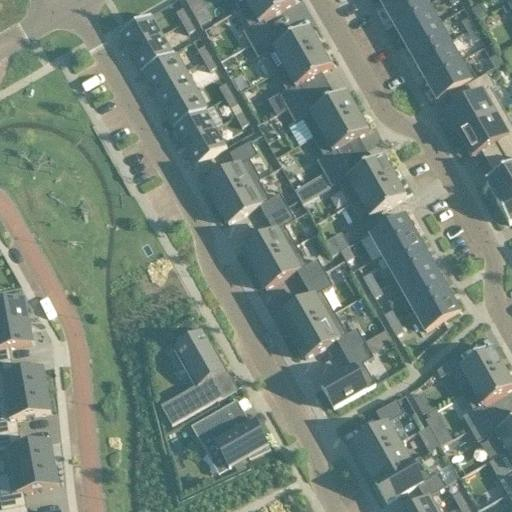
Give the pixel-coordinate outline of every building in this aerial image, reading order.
[(198,0),(184,0),(190,9),(201,3),(198,0)] [(234,0),(240,10),(258,0),(234,0)] [(251,48),(272,36),(265,23),(296,5),(293,0),(258,0),(240,10),(252,30),(244,35),(251,48)] [(395,27),(428,8),(423,0),(396,0),(384,7),(395,27)] [(511,12),(509,6),(502,10),(506,16),(511,12)] [(155,23),(174,14),(171,7),(151,16),(155,23)] [(488,18),(481,7),(473,12),(479,23),(488,18)] [(428,8),(395,27),(406,46),(439,26),(428,8)] [(183,26),(190,22),(184,12),(177,16),(183,26)] [(120,36),(131,56),(163,37),(152,18),(120,36)] [(463,24),(469,34),(476,30),(470,20),(463,24)] [(196,33),(190,22),(183,26),(189,37),(196,33)] [(416,64),(450,45),(439,26),(406,46),(416,64)] [(266,56),(277,76),(322,50),(310,30),(279,48),(272,36),(251,48),(258,61),(266,56)] [(482,41),(476,30),(469,34),(475,45),(482,41)] [(173,56),(163,37),(131,56),(142,75),(143,74),(175,56),(175,55),(173,56)] [(450,45),(416,64),(427,83),(460,64),(450,45)] [(206,49),(198,53),(204,63),(211,59),(206,49)] [(281,100),(270,106),(277,118),(288,112),(309,100),(302,88),(333,70),(322,50),(277,76),(286,92),(288,96),(281,100)] [(143,74),(154,92),(186,74),(175,56),(143,74)] [(498,57),(491,61),(497,71),(504,67),(498,57)] [(217,70),(211,59),(204,63),(210,74),(217,70)] [(460,64),(427,83),(438,103),(472,84),(460,64)] [(164,111),(196,93),(186,74),(154,92),(164,111)] [(460,137),(504,112),(492,92),(496,90),(488,76),(466,89),(473,101),(448,115),(460,137)] [(226,101),(233,97),(227,87),(220,91),(226,101)] [(196,93),(164,111),(175,129),(174,130),(174,131),(207,112),(201,101),(196,93)] [(302,121),(314,140),(359,115),(347,95),(316,113),(309,100),(288,112),(295,125),(302,121)] [(239,107),(233,97),(226,101),(232,111),(239,107)] [(208,112),(207,112),(174,131),(185,150),(217,132),(206,113),(208,112)] [(498,145),(505,157),(511,152),(511,126),(504,112),(460,137),(472,159),(498,145)] [(370,134),(359,115),(314,140),(325,160),(318,164),(325,177),(346,165),(339,152),(370,134)] [(244,116),(237,120),(243,131),(250,127),(244,116)] [(217,132),(185,150),(196,169),(228,151),(217,132)] [(218,207),(262,182),(251,163),(259,158),(251,145),(230,157),(238,170),(206,188),(218,207)] [(511,152),(505,157),(511,169),(486,183),(498,204),(497,205),(498,206),(511,197),(511,152)] [(346,165),(325,177),(332,190),(340,186),(351,205),(396,180),(384,160),(353,178),(346,165)] [(355,230),(363,242),(383,231),(376,218),(407,200),(396,180),(351,205),(362,225),(355,230)] [(268,222),(289,210),(281,197),(271,203),(260,184),(262,183),(262,182),(218,207),(229,227),(260,209),(268,222)] [(511,197),(498,206),(510,227),(511,226),(511,197)] [(255,272),(297,249),(286,229),(296,223),(289,210),(268,222),(275,235),(244,253),(255,272)] [(417,239),(406,220),(372,239),(383,258),(417,239)] [(383,258),(394,277),(427,258),(417,239),(383,258)] [(297,249),(255,272),(266,292),(298,274),(305,287),(326,275),(319,262),(308,268),(297,249)] [(341,254),(348,265),(355,261),(349,250),(341,254)] [(438,277),(427,258),(394,277),(405,296),(438,277)] [(326,275),(305,287),(312,300),(281,318),(293,340),(335,316),(323,294),(334,288),(326,275)] [(364,280),(370,291),(377,287),(371,276),(364,280)] [(449,296),(438,277),(405,296),(415,315),(449,296)] [(383,297),(377,287),(370,291),(376,301),(383,297)] [(0,296),(0,329),(29,324),(25,303),(2,307),(0,296)] [(449,296),(415,315),(427,334),(460,315),(449,296)] [(391,328),(398,324),(392,314),(385,318),(391,328)] [(337,344),(345,357),(366,345),(358,331),(348,337),(335,316),(293,340),(306,362),(337,344)] [(0,366),(13,364),(10,351),(33,347),(29,324),(0,329),(0,366)] [(404,335),(398,324),(391,328),(397,339),(404,335)] [(198,388),(161,409),(173,429),(224,400),(214,382),(226,375),(211,349),(202,334),(176,349),(198,388)] [(366,345),(345,357),(353,371),(322,389),(335,412),(377,388),(364,366),(375,360),(366,345)] [(463,394),(505,370),(493,351),(462,368),(456,358),(438,374),(442,381),(452,375),(463,394)] [(13,364),(0,366),(0,402),(47,394),(43,372),(15,377),(13,364)] [(471,432),(492,421),(485,408),(511,392),(511,383),(505,370),(463,394),(474,414),(464,419),(471,432)] [(0,418),(1,425),(0,425),(0,439),(20,436),(17,422),(51,416),(47,394),(0,402),(0,418)] [(365,465),(399,446),(388,427),(406,417),(398,403),(377,415),(384,428),(354,446),(365,465)] [(192,429),(201,444),(212,438),(231,471),(250,460),(251,462),(271,453),(254,424),(235,435),(223,412),(192,429)] [(500,459),(511,451),(511,425),(499,433),(492,421),(471,432),(479,445),(489,439),(500,459)] [(430,429),(418,436),(422,443),(434,436),(430,429)] [(447,433),(436,439),(441,449),(453,443),(447,433)] [(20,436),(0,439),(0,454),(5,453),(9,475),(54,467),(50,445),(23,450),(20,436)] [(376,486),(376,487),(411,467),(410,466),(399,446),(365,465),(377,485),(376,486)] [(511,478),(501,484),(508,497),(511,494),(511,451),(500,459),(501,459),(505,457),(511,469),(511,478)] [(421,460),(410,466),(411,467),(376,487),(387,507),(419,489),(426,502),(447,490),(440,476),(432,480),(421,460)] [(0,499),(2,511),(10,511),(27,509),(25,495),(58,489),(54,467),(9,475),(13,497),(0,499)] [(460,495),(453,499),(459,509),(466,505),(460,495)] [(411,511),(435,511),(430,501),(411,511)]
